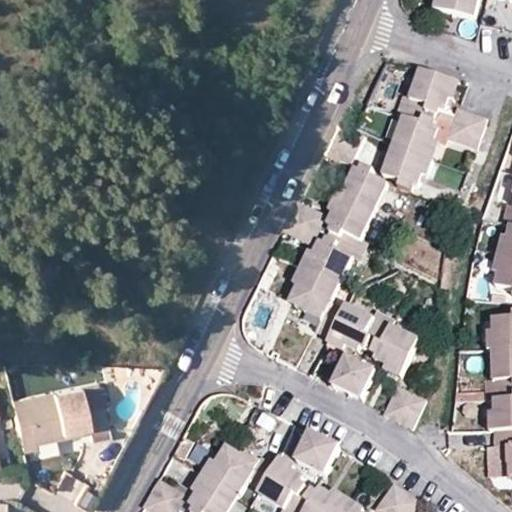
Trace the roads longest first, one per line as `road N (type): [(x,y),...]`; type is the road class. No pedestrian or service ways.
road 1 (residential): [(209,353),(361,23)]
road 2 (residential): [(209,353),(373,428),(484,511)]
road 3 (residential): [(123,511),(209,353)]
road 4 (residential): [(511,78),(361,23)]
